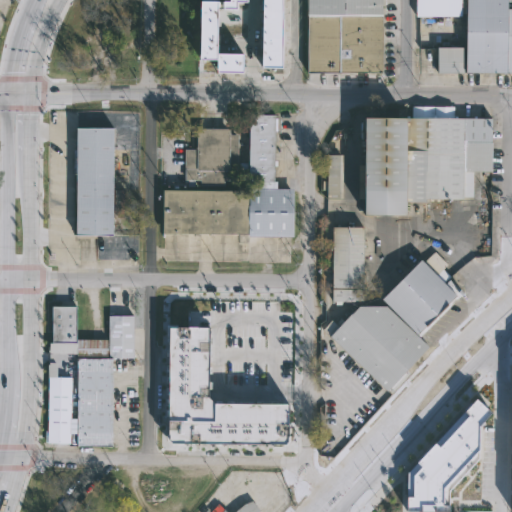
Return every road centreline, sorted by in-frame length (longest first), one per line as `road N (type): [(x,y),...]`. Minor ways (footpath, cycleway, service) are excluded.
road 1 (residential): [(309,509),(310,108),(300,0)]
road 2 (tertiary): [(511,94),(9,93)]
road 3 (residential): [(152,458),(152,0)]
road 4 (residential): [(309,281),(0,280)]
road 5 (secondary): [(26,458),(35,397),(34,155)]
road 6 (secondary): [(9,93),(11,386)]
road 7 (residential): [(307,464),(26,458)]
road 8 (primary): [(345,511),(511,335)]
road 9 (residential): [(506,299),(511,95)]
road 10 (primary): [(506,299),(384,427)]
